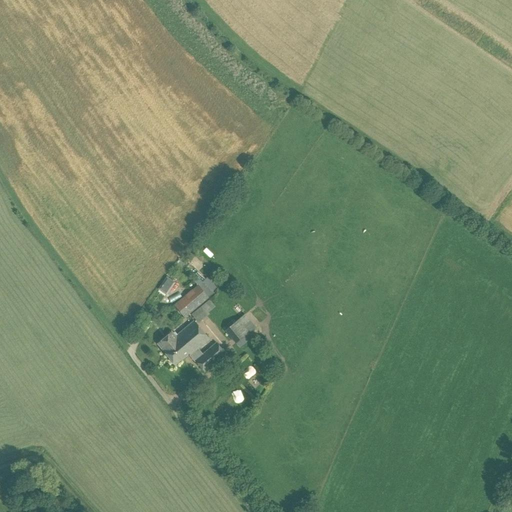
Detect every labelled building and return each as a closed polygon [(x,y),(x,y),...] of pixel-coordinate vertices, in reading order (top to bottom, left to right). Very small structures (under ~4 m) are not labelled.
[(166,296),(175,283),(166,277),(157,290),(166,296)] [(214,293),(202,282),(174,305),(184,318),(214,293)] [(255,327),(245,315),(225,331),(235,344),(255,327)] [(209,340),(194,321),(177,335),(175,333),(173,334),(172,333),(158,344),(169,358),(169,360),(171,363),(174,363),(175,365),(189,353),(191,355),(198,349),(209,340)] [(198,349),(191,355),(204,372),(226,354),(217,343),(203,355),(198,349)] [(253,379),(259,385),(263,381),(256,375),(253,379)]
